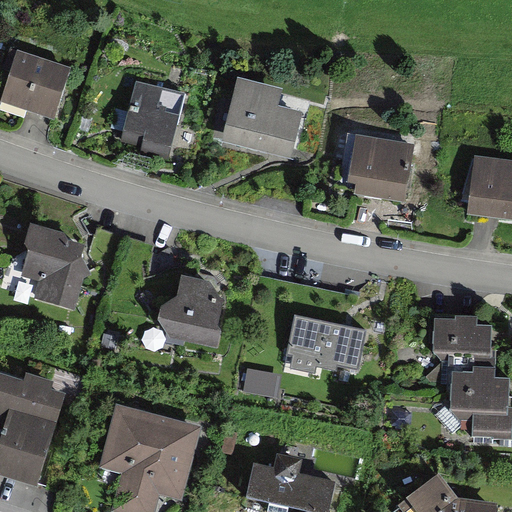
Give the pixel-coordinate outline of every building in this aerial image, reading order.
[(62,86),(6,68),(0,85),(0,123),(45,138),(62,86)] [(240,82),(224,141),(279,156),(291,159),(302,118),(276,111),(280,93),(240,82)] [(176,113),(125,98),(109,154),(160,169),(176,113)] [(413,150),(357,140),(349,184),(360,186),(359,194),(380,198),(403,203),(413,150)] [(511,165),(478,161),(470,213),(493,216),(511,219),(511,165)] [(31,295),(53,302),(49,314),(86,327),(108,264),(49,244),(31,295)] [(202,300),(197,316),(181,328),(179,338),(186,357),(230,369),(246,312),(202,300)] [(301,378),(370,395),(381,351),(312,334),(301,378)] [(448,337),(447,368),(508,371),(509,345),(494,344),(495,336),(470,335),(470,338),(448,337)] [(280,396),(283,370),(250,367),(247,392),(280,396)] [(511,387),(491,386),(490,391),(467,389),(464,425),(511,428),(511,387)] [(11,494),(55,506),(81,410),(4,389),(0,405),(0,423),(29,431),(11,494)] [(202,511),(220,445),(134,422),(117,487),(139,492),(133,511),(202,511)] [(353,511),(356,501),(275,483),(269,511),(353,511)] [(441,511),(468,511),(459,499),(441,511)]
